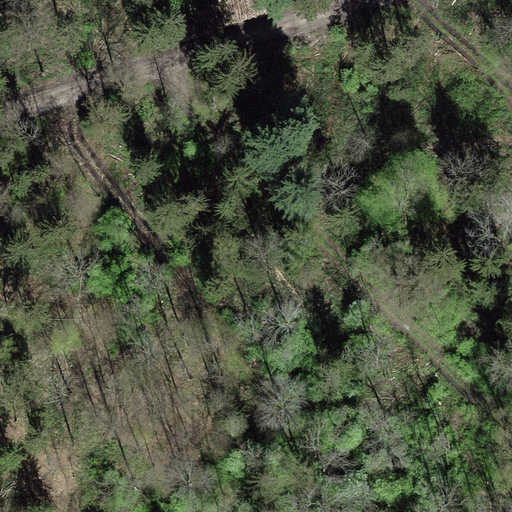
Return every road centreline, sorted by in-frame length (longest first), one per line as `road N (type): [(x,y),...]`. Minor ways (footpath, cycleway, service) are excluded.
road 1 (track): [(79,0),(511,471)]
road 2 (track): [(0,113),(360,0)]
